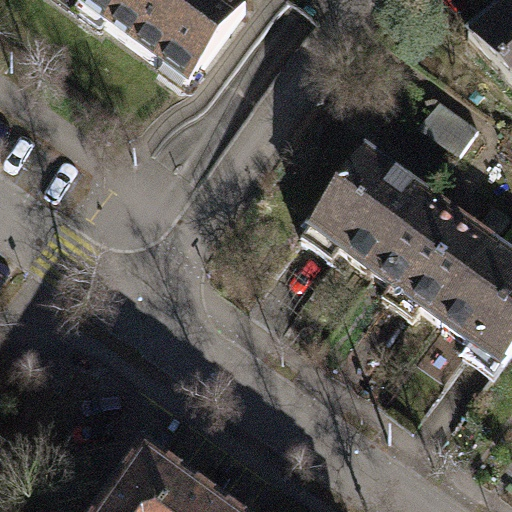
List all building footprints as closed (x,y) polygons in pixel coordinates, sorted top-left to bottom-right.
[(65,0),(80,10),(87,0),(65,0)] [(87,0),(80,10),(191,90),(245,15),(224,0),(87,0)] [(511,89),(511,0),(508,0),(465,41),(511,89)] [(421,133),(458,159),(476,134),(439,108),(421,133)] [(305,241),(371,288),(431,203),(365,156),(305,241)] [(371,288),(436,334),(497,249),(431,203),(371,288)] [(436,334),(502,381),(511,367),(511,260),(497,249),(436,334)] [(210,511),(142,463),(107,511),(210,511)]
